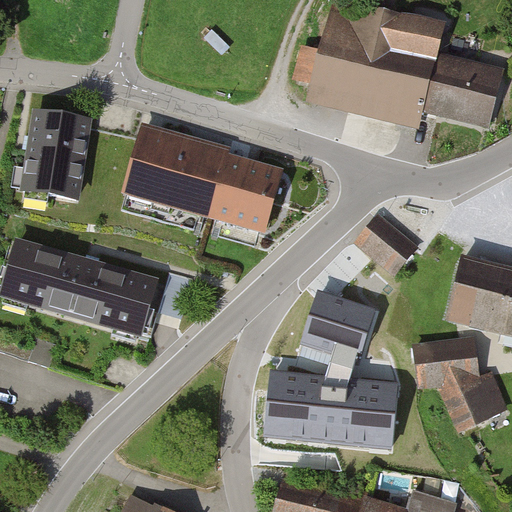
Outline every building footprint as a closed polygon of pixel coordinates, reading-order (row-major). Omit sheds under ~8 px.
[(428,118),(497,134),(511,75),(442,59),(449,29),(338,3),(314,107),(425,133),(428,118)] [(90,130),(39,122),(28,193),(78,201),(90,130)] [(223,206),(232,164),(140,144),(131,186),(223,206)] [(288,176),(232,164),(223,206),(219,222),(275,234),(288,176)] [(422,252),(383,219),(359,247),(398,280),(422,252)] [(162,290),(8,245),(0,272),(0,304),(146,347),(162,290)] [(511,273),(463,263),(450,323),(511,336),(511,273)] [(481,348),(416,358),(421,393),(486,383),(481,348)] [(411,376),(309,363),(299,439),(402,452),(411,376)] [(291,485),(283,511),(365,511),(367,507),(291,485)] [(412,511),(383,511),(367,507),(365,511),(457,511),(458,509),(417,497),(412,511)] [(155,511),(136,502),(130,511),(155,511)]
